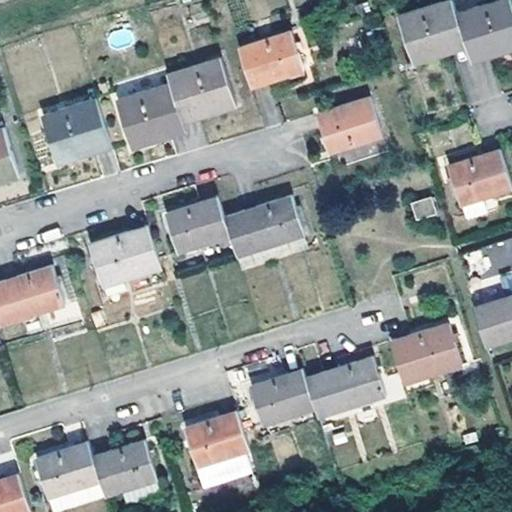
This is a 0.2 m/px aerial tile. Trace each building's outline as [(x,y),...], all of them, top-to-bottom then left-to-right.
[(436,47),(464,38),(454,9),(451,0),(435,0),(396,13),(413,61),(439,53),(436,47)] [(465,44),(469,52),(497,42),(499,49),(511,44),(511,11),(508,0),(482,0),(454,9),(464,38),(465,44)] [(238,46),(250,85),(302,68),(289,29),(238,46)] [(439,53),(465,44),(464,38),(436,47),(439,53)] [(469,52),(471,59),(499,49),(497,42),(469,52)] [(219,57),(167,74),(170,81),(180,113),(208,104),(211,112),(234,104),(219,57)] [(180,113),(170,81),(117,100),(132,146),(157,139),(155,130),(183,121),(180,113)] [(369,94),(320,110),(337,165),(386,150),(369,94)] [(57,164),(111,147),(96,100),(42,117),(57,164)] [(208,104),(180,113),(183,121),(211,112),(208,104)] [(185,130),(183,121),(155,130),(157,139),(185,130)] [(0,185),(24,178),(8,129),(0,132),(0,185)] [(511,184),(498,145),(447,162),(460,200),(462,199),(466,213),(485,207),(481,193),(511,184)] [(292,193),(224,216),(229,234),(236,256),(305,233),(292,193)] [(224,216),(217,195),(165,212),(178,251),(229,234),(224,216)] [(417,218),(436,212),(431,197),(412,203),(417,218)] [(104,287),(161,269),(148,227),(90,245),(104,287)] [(54,265),(0,281),(0,324),(66,304),(54,265)] [(474,304),(487,343),(511,334),(511,269),(500,274),(506,293),(474,304)] [(392,340),(407,382),(465,363),(451,321),(412,333),(392,340)] [(374,356),(307,377),(318,409),(321,415),(387,394),(374,356)] [(307,377),(304,369),(252,386),(264,425),(318,409),(307,377)] [(200,466),(252,449),(239,411),(188,428),(200,466)] [(330,437),(341,467),(358,460),(347,431),(330,437)] [(149,440),(96,456),(104,480),(109,496),(128,492),(161,480),(149,440)] [(91,442),(71,449),(38,460),(51,498),(104,480),(96,456),(91,442)] [(0,511),(34,511),(22,474),(0,481),(0,511)] [(63,511),(109,496),(104,480),(51,498),(56,511),(63,511)] [(167,495),(161,480),(128,492),(132,507),(167,495)]
